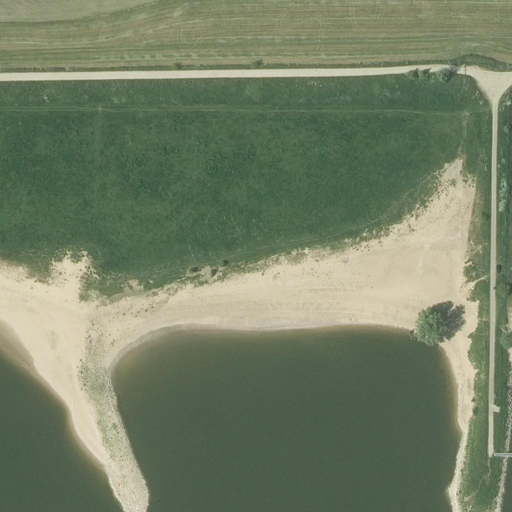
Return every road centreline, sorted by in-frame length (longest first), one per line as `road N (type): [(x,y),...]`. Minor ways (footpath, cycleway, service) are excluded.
road 1 (track): [(0,78),(457,71),(494,83)]
road 2 (unclassified): [(488,456),(494,83),(511,77)]
